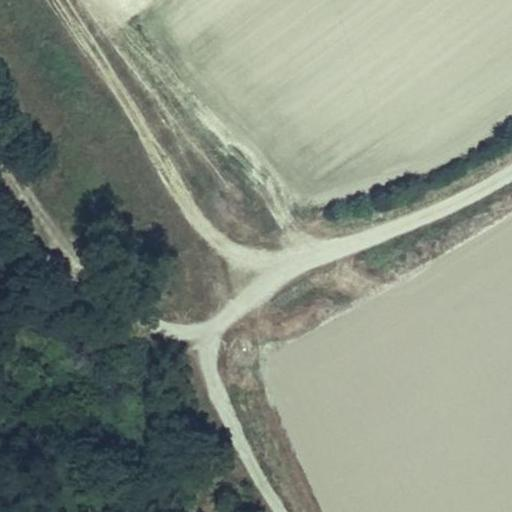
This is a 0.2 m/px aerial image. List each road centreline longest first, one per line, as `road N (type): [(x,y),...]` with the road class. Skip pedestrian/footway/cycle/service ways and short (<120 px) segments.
road 1 (track): [(511,171),(452,207),(252,287),(197,338)]
road 2 (track): [(252,287),(187,206),(67,0)]
road 3 (track): [(197,338),(111,302),(49,235),(0,147)]
road 4 (track): [(197,338),(218,402),(281,511)]
